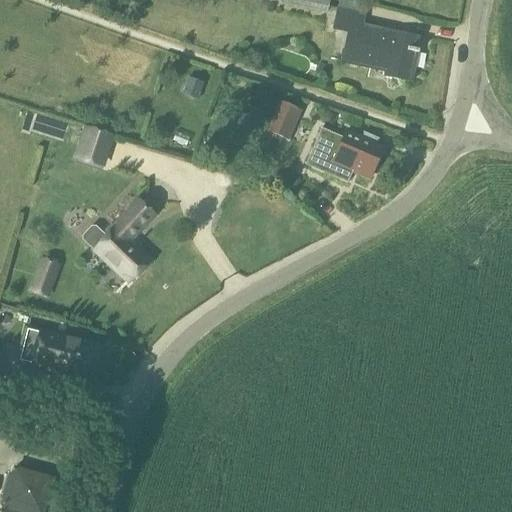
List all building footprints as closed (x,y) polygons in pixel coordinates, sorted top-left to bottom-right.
[(329,0),(265,0),(326,13),(329,0)] [(394,33),(394,34),(362,27),(364,15),(337,9),(333,30),(347,33),(341,62),(385,71),(385,76),(412,82),(412,81),(410,80),(413,68),(408,63),(410,52),(418,53),(419,50),(414,49),(417,37),(394,33)] [(206,84),(190,77),(184,92),(199,99),(206,84)] [(300,112),(278,102),(265,131),(287,141),(300,112)] [(110,136),(86,128),(77,156),(101,164),(110,136)] [(351,174),(368,181),(383,147),(374,143),(375,140),(377,140),(363,134),(362,135),(364,135),(362,139),(346,132),(343,140),(328,133),(327,134),(329,135),(315,167),(313,166),(313,167),(348,182),(351,174)] [(127,242),(151,215),(136,202),(111,229),(113,230),(106,238),(94,227),(90,227),(81,236),(81,241),(93,252),(94,251),(128,283),(135,275),(141,277),(149,268),(146,262),(147,261),(127,242)] [(45,296),(57,265),(42,259),(30,290),(45,296)] [(39,333),(31,366),(88,380),(92,365),(96,366),(99,351),(95,350),(96,347),(39,333)] [(13,471),(1,511),(42,511),(51,481),(13,471)]
